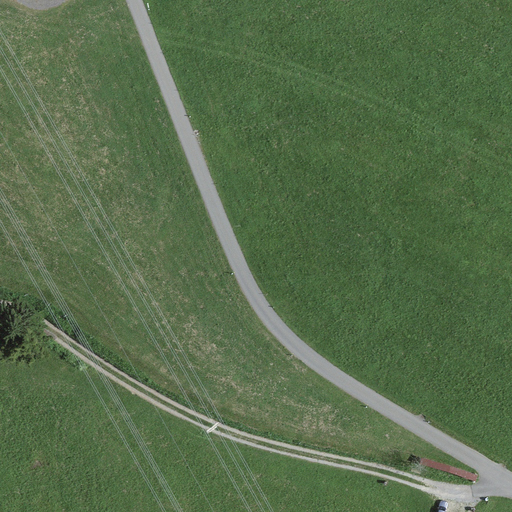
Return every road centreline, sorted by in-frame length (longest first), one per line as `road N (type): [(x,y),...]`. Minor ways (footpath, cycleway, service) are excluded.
road 1 (unclassified): [(511,483),(319,365),(274,323),(230,246),(134,0)]
road 2 (track): [(0,305),(271,442),(447,494),(511,485)]
